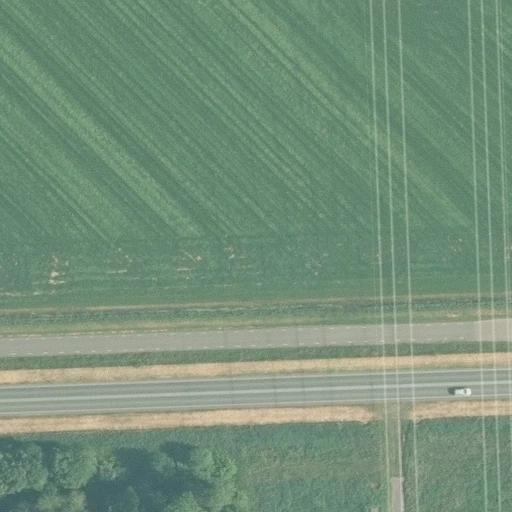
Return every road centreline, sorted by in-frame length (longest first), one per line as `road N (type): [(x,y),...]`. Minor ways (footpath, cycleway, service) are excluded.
road 1 (unclassified): [(0,353),(511,334)]
road 2 (trunk): [(511,386),(0,404)]
